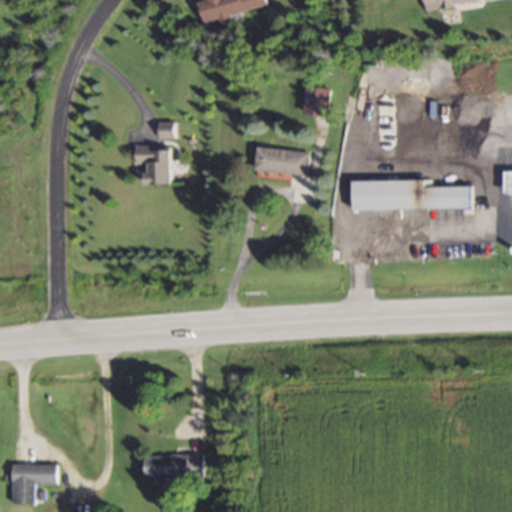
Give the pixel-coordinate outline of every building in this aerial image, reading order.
[(234,22),(232,12),(266,5),(265,0),(201,0),(206,22),(221,18),(222,24),(234,22)] [(424,0),(426,11),(480,3),(479,0),(424,0)] [(175,137),(175,124),(161,124),(161,137),(175,137)] [(173,184),(173,146),(137,146),(137,166),(148,166),(148,184),(173,184)] [(310,175),(312,152),(260,147),(258,170),(310,175)] [(429,181),(357,181),(357,210),(472,209),(472,187),(429,187),(429,181)] [(147,455),(147,479),(203,479),(203,455),(147,455)] [(57,464),(13,464),(13,504),(35,504),(35,484),(57,484),(57,464)]
